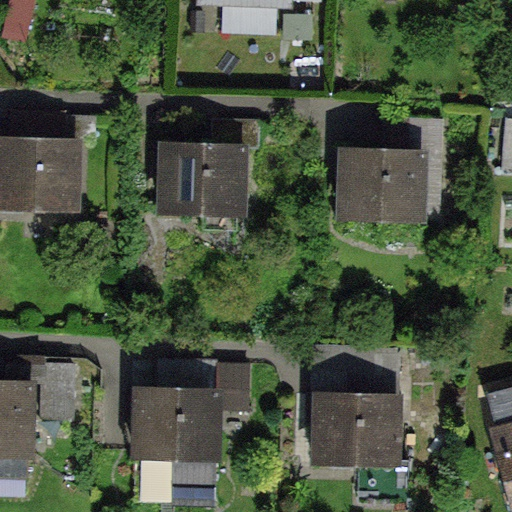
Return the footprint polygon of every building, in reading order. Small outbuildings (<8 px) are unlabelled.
[(76,148),(0,146),(0,210),(74,212),(76,148)] [(242,153),(156,151),(155,217),(241,218),(242,153)] [(426,157),(336,154),(334,222),(423,225),(426,157)] [(73,359),(42,359),(42,414),(72,414),(73,359)] [(32,379),(0,379),(0,477),(28,477),(29,455),(32,455),(32,379)] [(214,396),(141,391),(139,498),(212,502),(214,396)] [(396,392),(321,392),(321,462),(395,462),(396,392)] [(511,429),(501,433),(511,474),(511,429)]
